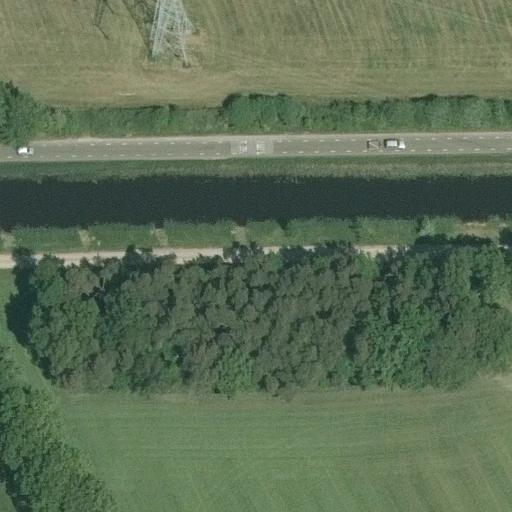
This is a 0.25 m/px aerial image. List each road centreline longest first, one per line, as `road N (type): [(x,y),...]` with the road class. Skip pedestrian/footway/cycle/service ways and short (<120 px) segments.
road 1 (track): [(0,261),(511,250)]
road 2 (tertiary): [(0,153),(511,145)]
